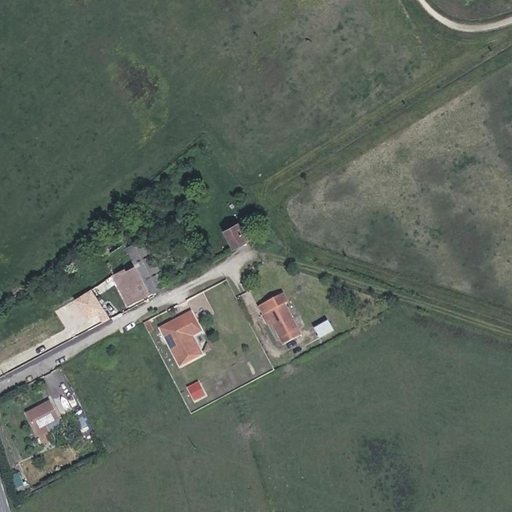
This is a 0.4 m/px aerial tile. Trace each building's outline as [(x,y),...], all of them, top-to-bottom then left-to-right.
[(94,241),(109,275),(132,262),(124,247),(154,232),(148,220),(140,224),(136,216),(118,226),(94,241)] [(235,222),(246,239),(251,236),(239,216),(222,227),(224,229),(235,222)] [(233,246),(246,239),(235,222),(224,229),(223,230),(233,246)] [(185,271),(162,228),(154,232),(124,247),(132,262),(148,292),(185,271)] [(132,262),(109,275),(124,304),(148,292),(132,262)] [(97,309),(87,288),(74,296),(84,315),(97,309)] [(282,334),(294,327),(280,303),(284,301),(276,289),(258,299),(264,309),(261,311),(275,338),(282,334)] [(348,310),(329,318),(333,329),(353,322),(348,310)] [(202,330),(192,313),(161,328),(179,366),(202,355),(192,335),(202,330)] [(298,336),(294,327),(282,334),(286,343),(298,336)] [(198,383),(190,388),(196,399),(204,395),(198,383)] [(71,409),(62,393),(51,399),(60,415),(71,409)] [(55,416),(47,402),(25,415),(37,436),(49,430),(45,422),(55,416)]
